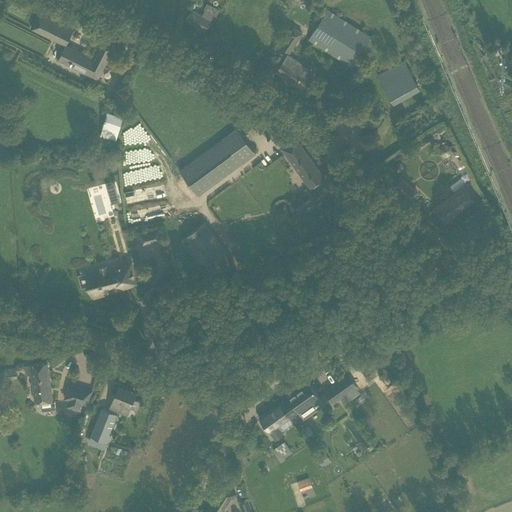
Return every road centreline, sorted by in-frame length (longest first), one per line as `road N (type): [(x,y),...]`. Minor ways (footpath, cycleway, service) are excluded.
road 1 (unclassified): [(249,409),(345,320),(389,294),(481,263),(300,119),(99,3)]
road 2 (unclassified): [(249,409),(182,371),(70,326),(0,316)]
road 3 (unclassified): [(180,511),(249,409)]
